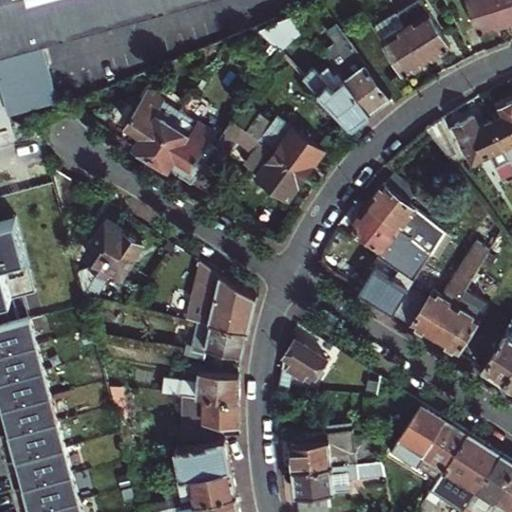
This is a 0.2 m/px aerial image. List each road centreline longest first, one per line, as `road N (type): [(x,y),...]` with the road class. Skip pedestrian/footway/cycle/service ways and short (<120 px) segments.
road 1 (residential): [(286,278),(312,225),(366,151),(431,99),(511,59)]
road 2 (residential): [(511,421),(286,278)]
road 3 (residential): [(286,278),(73,147)]
road 4 (residential): [(271,511),(262,369),(286,278)]
